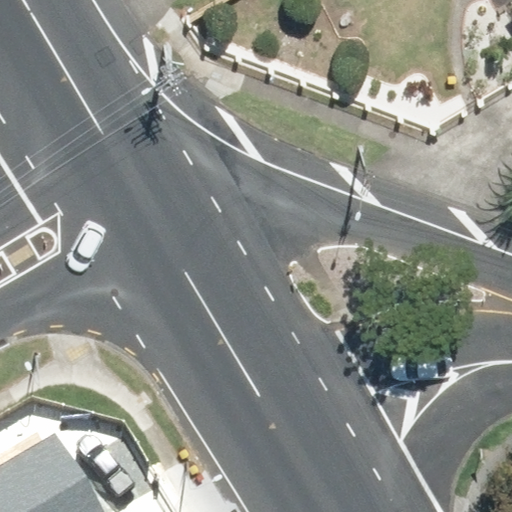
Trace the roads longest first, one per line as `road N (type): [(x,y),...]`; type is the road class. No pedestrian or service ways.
road 1 (residential): [(117,145),(211,152),(302,179),(511,270)]
road 2 (secondary): [(316,489),(173,238)]
road 3 (residential): [(511,359),(479,359),(398,409),(316,489)]
road 4 (residential): [(173,238),(0,323)]
road 5 (secondary): [(117,145),(31,0)]
road 6 (residential): [(0,218),(117,145)]
